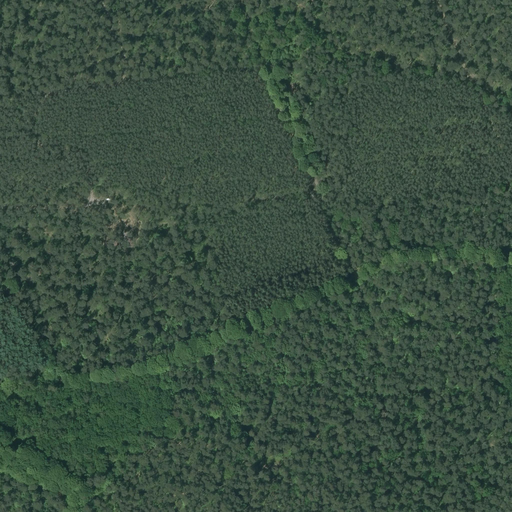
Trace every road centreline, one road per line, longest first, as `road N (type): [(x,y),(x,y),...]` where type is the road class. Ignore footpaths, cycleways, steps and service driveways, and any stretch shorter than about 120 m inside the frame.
road 1 (track): [(239,0),(374,331),(391,490),(383,511)]
road 2 (track): [(0,208),(87,203),(82,155),(34,138),(41,101)]
road 3 (track): [(100,0),(126,62),(120,81),(0,99)]
road 4 (track): [(439,0),(511,174)]
road 5 (track): [(511,250),(407,253),(356,275)]
